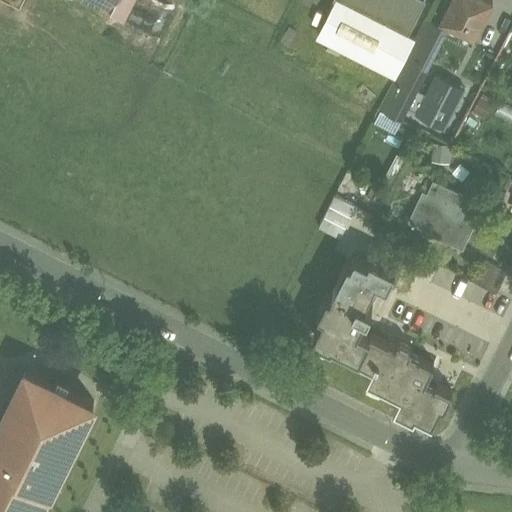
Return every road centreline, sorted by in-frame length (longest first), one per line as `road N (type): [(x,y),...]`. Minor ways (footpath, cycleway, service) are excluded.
road 1 (residential): [(453,466),(0,243)]
road 2 (residential): [(511,339),(453,466)]
